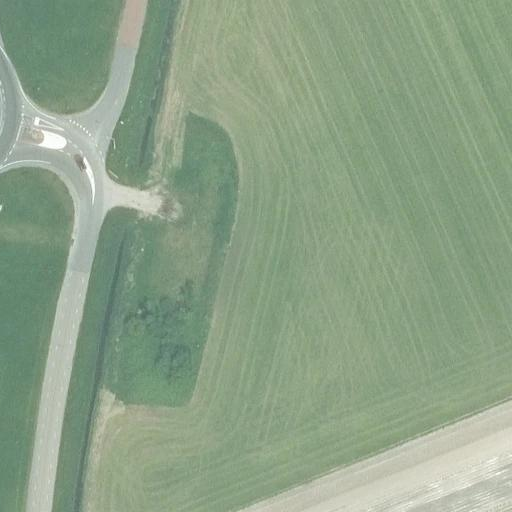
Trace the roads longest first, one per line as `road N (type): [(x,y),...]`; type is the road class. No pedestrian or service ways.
road 1 (unclassified): [(39,511),(91,212)]
road 2 (unclassified): [(85,144),(112,104),(138,0)]
